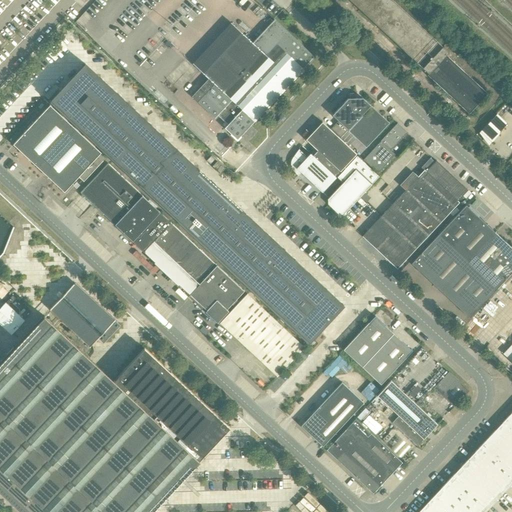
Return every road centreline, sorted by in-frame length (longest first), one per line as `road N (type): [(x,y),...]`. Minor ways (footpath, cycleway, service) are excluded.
road 1 (unclassified): [(382,511),(482,406),(484,383),(276,185),(266,161),(344,71),(360,67),(377,77)]
road 2 (unclassified): [(362,511),(0,173)]
road 3 (unclassified): [(511,202),(377,77)]
